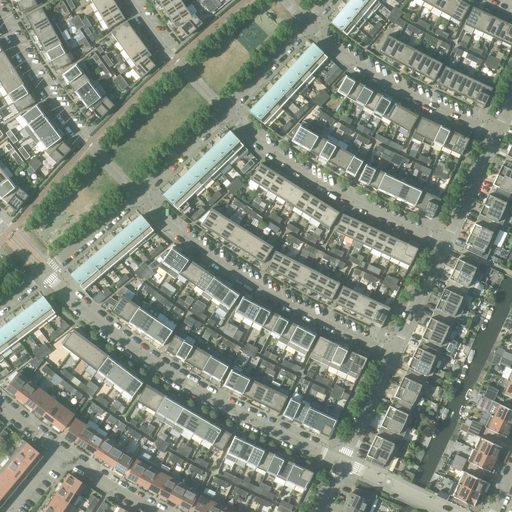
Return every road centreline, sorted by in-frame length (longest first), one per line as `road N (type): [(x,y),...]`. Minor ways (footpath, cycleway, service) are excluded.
road 1 (residential): [(343,463),(171,371),(45,275)]
road 2 (residential): [(394,355),(249,283),(138,195)]
road 3 (residential): [(447,243),(341,195),(226,114)]
road 4 (residential): [(0,9),(77,131),(138,195)]
road 5 (residential): [(498,137),(352,61),(309,24)]
road 6 (residential): [(130,0),(226,114)]
road 7 (residential): [(394,355),(447,243)]
road 8 (residential): [(45,275),(138,195)]
road 9 (residential): [(226,114),(309,24)]
